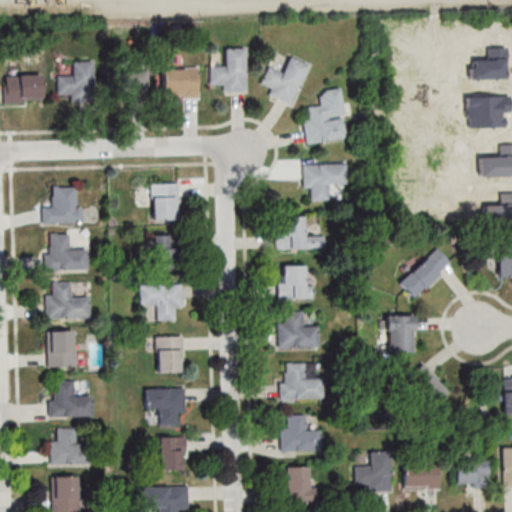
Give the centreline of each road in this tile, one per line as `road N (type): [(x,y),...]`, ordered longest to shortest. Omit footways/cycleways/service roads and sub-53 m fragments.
road 1 (residential): [(0,154),(210,148),(227,161),(237,511)]
road 2 (residential): [(7,511),(0,227)]
